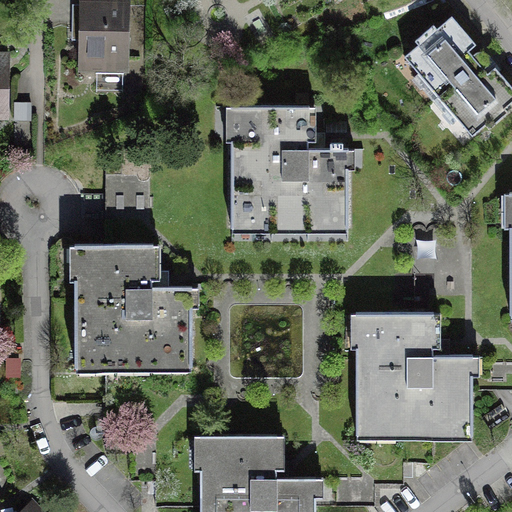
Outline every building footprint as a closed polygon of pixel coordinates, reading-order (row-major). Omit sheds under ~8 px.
[(127,7),(76,6),(74,79),(125,80),(127,7)] [(451,26),(405,64),(470,142),(511,106),(511,94),(493,72),(481,82),(462,59),(472,51),(451,26)] [(310,116),(223,117),(225,244),(349,242),(348,155),(311,155),(310,116)] [(511,201),(501,201),(502,328),(511,328),(511,201)] [(154,255),(62,256),(63,388),(109,387),(187,387),(187,297),(154,297),(154,255)] [(440,320),(344,321),(345,452),(429,451),(473,451),(473,397),(472,365),(440,365),(440,320)] [(109,387),(110,455),(135,455),(135,487),(158,487),(157,511),(188,511),(188,448),(187,387),(109,387)] [(277,448),(188,448),(188,511),(310,511),(311,510),(310,480),(277,481),(277,448)] [(311,510),(373,510),(373,490),(403,490),(402,471),(429,471),(429,451),(345,452),(310,452),(310,480),(311,510)]
